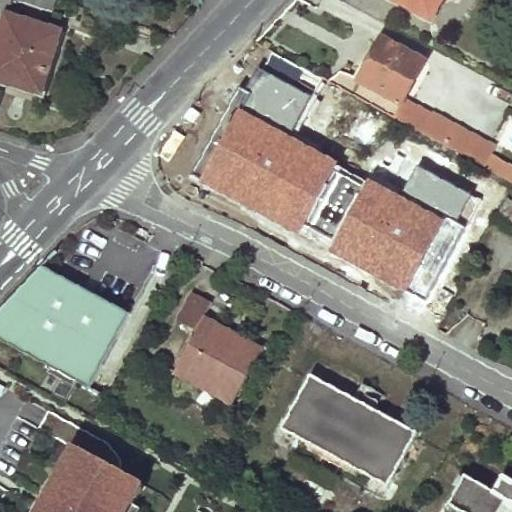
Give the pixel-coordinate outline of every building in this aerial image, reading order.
[(12,0),(0,0),(0,36),(1,37),(0,39),(0,83),(39,96),(59,32),(8,16),(12,0)] [(396,0),(429,17),(438,0),(396,0)] [(378,37),(346,94),(356,100),(391,119),(401,100),(423,62),(378,37)] [(291,135),(311,95),(260,69),(247,93),(240,89),(188,176),(299,234),(304,223),(337,240),(331,253),(426,301),(465,227),(455,223),(471,195),(419,166),(402,195),(291,135)] [(401,100),(391,119),(454,153),(458,144),(450,140),(456,130),(401,100)] [(511,200),(500,223),(511,229),(511,200)] [(126,314),(40,266),(0,307),(0,340),(48,366),(75,381),(86,387),(126,314)] [(172,373),(231,405),(261,349),(202,318),(212,303),(195,293),(179,322),(196,331),(172,373)] [(75,381),(48,366),(37,388),(51,396),(63,402),(75,381)] [(153,387),(164,392),(172,373),(163,368),(153,387)] [(312,375),(283,430),(387,486),(417,432),(312,375)] [(46,405),(59,413),(65,403),(63,402),(51,396),(46,405)] [(39,511),(133,511),(146,488),(74,449),(39,511)] [(463,478),(448,507),(458,511),(511,511),(511,484),(501,479),(493,494),(463,478)]
